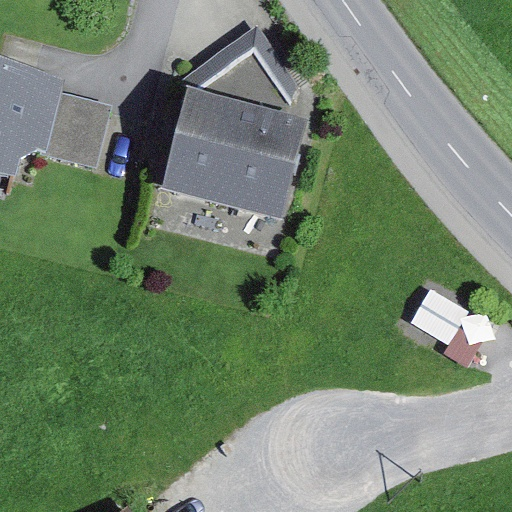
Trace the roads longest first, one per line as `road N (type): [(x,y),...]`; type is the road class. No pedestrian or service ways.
road 1 (tertiary): [(511,218),(444,143),(339,0)]
road 2 (track): [(511,422),(369,452),(283,511)]
